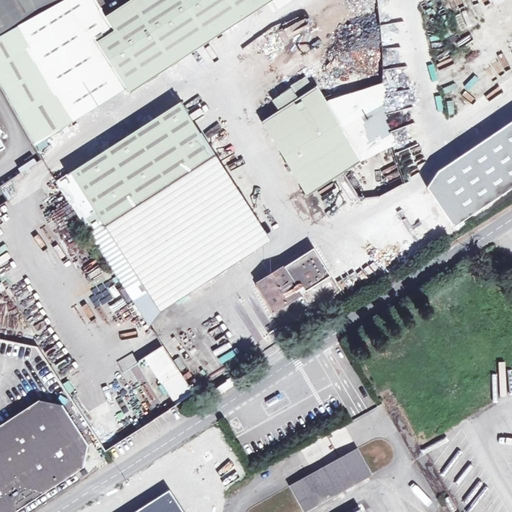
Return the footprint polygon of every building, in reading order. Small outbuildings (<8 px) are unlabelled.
[(0,0),(0,88),(34,148),(60,133),(60,131),(69,125),(2,8),(17,0),(0,0)] [(110,14),(101,0),(17,0),(2,8),(69,125),(125,89),(97,42),(114,31),(106,17),(110,14)] [(131,0),(110,14),(106,17),(114,31),(97,42),(125,89),(129,95),(273,0),(131,0)] [(300,80),(288,88),(296,99),(307,92),(300,80)] [(379,86),(322,103),(360,161),(391,146),(387,139),(384,132),(381,121),(379,86)] [(296,99),(257,124),(304,197),(360,161),(322,103),(313,88),(307,92),(296,99)] [(71,173),(101,218),(165,177),(170,186),(216,157),(181,103),(71,173)] [(511,122),(444,169),(426,187),(453,229),(511,188),(511,122)] [(40,153),(50,148),(47,143),(38,148),(40,153)] [(101,218),(87,227),(132,299),(147,289),(161,312),(270,241),(216,157),(170,186),(165,177),(101,218)] [(38,162),(0,185),(0,188),(9,204),(49,179),(38,162)] [(58,182),(55,184),(62,194),(65,193),(58,182)] [(312,249),(255,284),(271,311),(272,311),(329,276),(312,249)] [(0,342),(0,370),(3,371),(3,362),(18,362),(18,357),(9,357),(9,342),(0,342)] [(115,361),(118,367),(131,360),(128,354),(115,361)] [(217,394),(232,385),(228,378),(213,387),(217,394)] [(177,381),(161,392),(173,411),(179,407),(182,412),(190,406),(187,401),(189,400),(177,381)] [(212,390),(205,394),(208,399),(215,394),(212,390)] [(199,398),(192,402),(195,406),(202,402),(199,398)] [(0,511),(15,511),(83,469),(88,445),(63,406),(40,402),(0,427),(0,511)] [(357,449),(289,486),(303,511),(305,511),(372,476),(357,449)] [(137,511),(181,511),(169,492),(137,511)]
